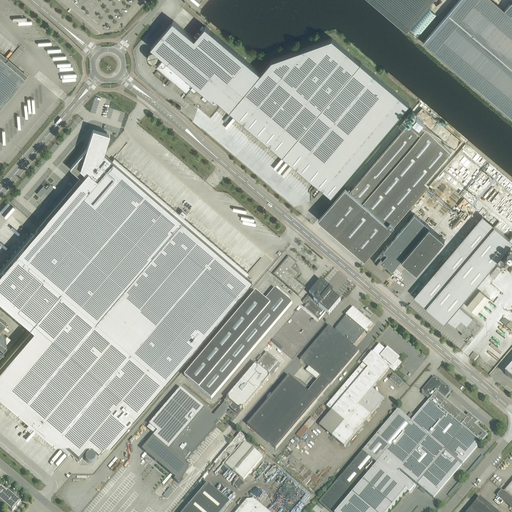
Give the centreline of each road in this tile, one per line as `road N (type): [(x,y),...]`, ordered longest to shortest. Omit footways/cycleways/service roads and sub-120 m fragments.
road 1 (tertiary): [(511,410),(220,161)]
road 2 (unknown): [(423,363),(339,458),(319,454),(321,430)]
road 3 (tertiary): [(220,161),(122,71)]
road 4 (tertiary): [(117,78),(220,161)]
road 5 (tertiary): [(0,191),(78,99)]
